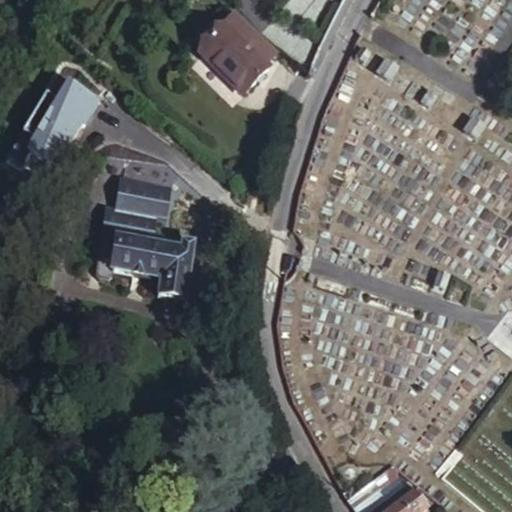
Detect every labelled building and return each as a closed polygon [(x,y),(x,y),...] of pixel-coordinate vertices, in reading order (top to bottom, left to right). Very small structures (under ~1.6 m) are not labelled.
[(309,37),(264,0),(228,0),(294,54),(309,37)] [(319,25),(329,13),(338,2),(335,0),(264,0),(309,37),(319,25)] [(336,20),(329,13),(319,25),(327,31),(336,20)] [(203,60),(244,23),(235,15),(198,55),(203,60)] [(279,56),(244,23),(203,60),(245,100),(271,72),(267,69),(279,56)] [(317,43),(327,31),(319,25),(309,37),(317,43)] [(211,199),(223,185),(169,133),(155,149),(211,199)] [(114,211),(167,218),(171,185),(118,179),(114,211)] [(164,251),(143,248),(101,241),(97,271),(136,277),(164,280),(168,252),(164,251)] [(144,241),(143,248),(164,251),(165,244),(144,241)] [(164,280),(136,277),(133,296),(160,300),(164,280)] [(376,484),(350,504),(356,511),(428,511),(429,511),(416,495),(401,482),(388,493),(389,495),(386,497),(376,484)]
